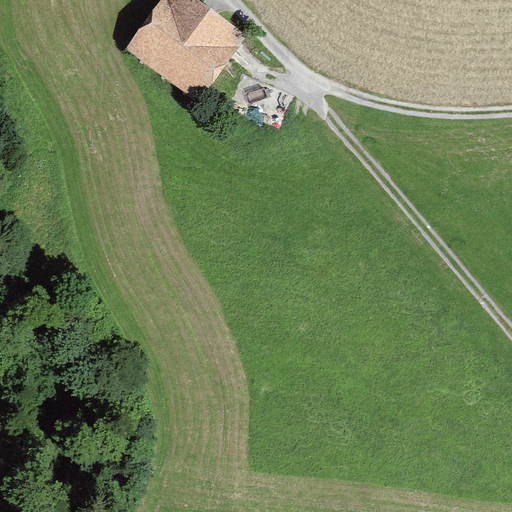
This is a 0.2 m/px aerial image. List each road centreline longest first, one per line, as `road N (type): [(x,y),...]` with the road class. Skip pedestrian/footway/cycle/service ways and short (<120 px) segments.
road 1 (track): [(511,333),(325,113),(304,75)]
road 2 (track): [(511,110),(410,109),(304,75)]
